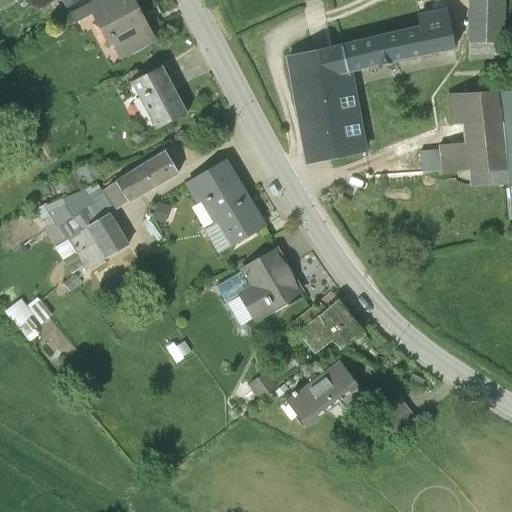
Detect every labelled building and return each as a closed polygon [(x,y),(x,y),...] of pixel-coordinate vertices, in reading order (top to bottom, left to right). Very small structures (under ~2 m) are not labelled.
[(63,0),(70,10),(84,0),(63,0)] [(95,12),(121,59),(156,40),(135,0),(84,0),(70,10),(76,22),(95,12)] [(463,0),(463,41),(499,42),(499,0),(463,0)] [(403,21),(405,31),(286,58),(305,160),(363,150),(348,73),(450,50),(441,13),(403,21)] [(157,127),(184,112),(159,66),(132,80),(157,127)] [(511,91),(444,96),(447,124),(459,123),(462,143),(436,144),(436,149),(437,171),(469,169),(470,181),(502,178),(503,185),(511,183),(511,91)] [(165,149),(125,174),(116,180),(130,199),(178,171),(165,149)] [(437,171),(436,149),(417,152),(419,173),(437,171)] [(223,158),(187,179),(199,199),(202,197),(216,219),(203,227),(217,250),(262,223),(223,158)] [(116,180),(125,174),(120,167),(39,205),(46,216),(42,218),(57,243),(59,242),(75,269),(86,262),(89,266),(128,241),(110,211),(130,199),(116,180)] [(238,290),(253,316),(299,288),(290,273),(288,274),(286,270),(288,268),(289,264),(288,262),(286,260),(283,259),(280,260),(272,247),(241,264),(242,266),(216,283),(224,298),(238,290)] [(299,326),(324,306),(316,297),(286,321),(295,330),(299,326)] [(335,297),(324,306),(299,326),(315,344),(329,333),(338,343),(359,327),(335,297)] [(285,396),(303,419),(336,394),(343,404),(361,390),(354,382),(356,381),(337,356),(285,396)] [(251,376),(263,389),(279,375),(267,362),(251,376)] [(374,409),(390,430),(412,414),(396,392),(374,409)]
